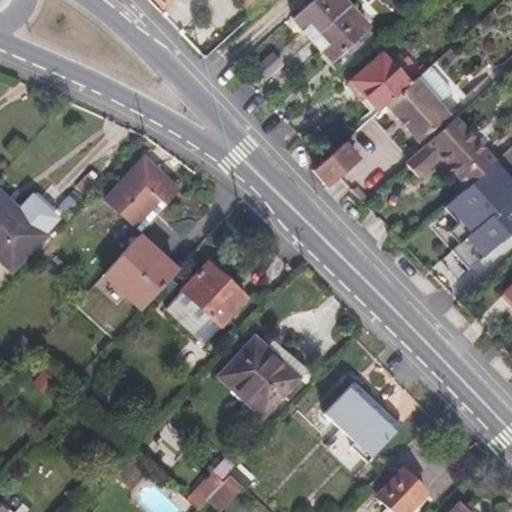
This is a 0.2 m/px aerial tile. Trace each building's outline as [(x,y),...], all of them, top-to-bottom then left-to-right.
[(147,0),(158,10),(169,0),(147,0)] [(248,0),(258,10),(266,3),(263,0),(248,0)] [(331,0),(313,0),(288,23),(306,44),(326,65),(342,50),(347,55),(354,48),(351,43),(361,33),(331,0)] [(377,59),(346,86),(372,115),(384,106),(403,88),(377,59)] [(417,77),(403,88),(424,112),(437,101),(417,77)] [(384,106),(417,143),(434,127),(436,125),(424,112),(403,88),(384,106)] [(372,115),(405,153),(407,151),(417,143),(384,106),(372,115)] [(417,143),(422,148),(439,132),(434,127),(417,143)] [(439,132),(422,148),(412,157),(391,175),(404,190),(423,174),(428,170),(434,178),(454,199),(477,178),(481,175),(442,130),(439,132)] [(407,151),(412,157),(422,148),(417,143),(407,151)] [(337,147),(308,172),(323,187),(350,163),(337,147)] [(141,163),(105,204),(132,229),(155,203),(164,210),(176,196),(177,195),(141,163)] [(25,169),(0,196),(0,198),(17,214),(47,181),(44,179),(41,183),(25,169)] [(423,174),(430,182),(434,178),(428,170),(423,174)] [(489,192),(477,178),(454,199),(430,220),(443,236),(434,244),(445,255),(435,263),(452,284),(511,229),(511,218),(501,206),(497,210),(485,195),(489,192)] [(47,181),(17,214),(41,236),(70,203),(47,181)] [(164,210),(159,216),(183,238),(199,218),(176,196),(164,210)] [(155,203),(132,229),(140,235),(159,216),(164,210),(155,203)] [(136,240),(73,309),(111,342),(173,274),(136,240)] [(182,290),(223,327),(247,299),(207,263),(182,290)] [(509,302),(511,304),(511,305),(511,282),(501,294),(509,302)] [(498,296),(504,302),(509,302),(501,294),(498,296)] [(40,330),(27,345),(34,352),(47,336),(40,330)] [(255,340),(221,376),(264,416),(299,379),(267,350),(255,340)] [(272,344),(267,350),(299,379),(304,385),(310,379),(272,344)] [(354,380),(320,417),(329,426),(333,420),(352,438),(348,444),(365,460),(399,423),(354,380)] [(133,449),(111,474),(120,483),(143,458),(133,449)] [(400,469),(375,496),(387,507),(383,511),(415,511),(418,510),(414,506),(425,493),(400,469)] [(219,488),(230,498),(241,488),(229,477),(219,488)]
